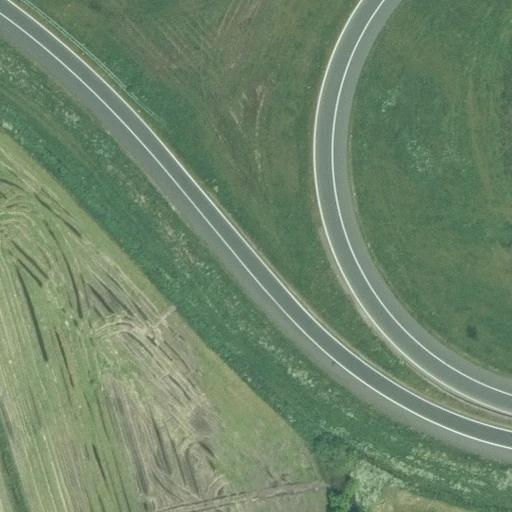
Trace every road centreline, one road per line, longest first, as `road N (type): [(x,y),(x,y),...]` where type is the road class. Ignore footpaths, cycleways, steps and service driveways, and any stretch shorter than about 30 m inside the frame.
road 1 (motorway): [(0,4),(150,143),(320,343),(436,416),(511,441)]
road 2 (motorway): [(511,406),(432,371),(365,300),(336,246),(324,143),(330,82),(373,0)]
